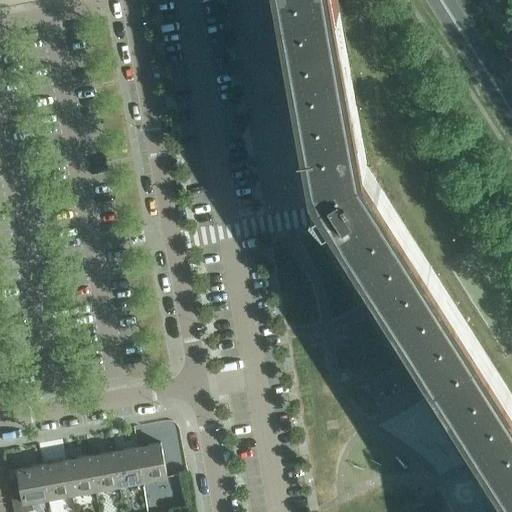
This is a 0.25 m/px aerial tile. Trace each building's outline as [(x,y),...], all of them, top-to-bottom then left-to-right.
[(511,393),(367,164),(337,0),(280,0),(314,186),(321,198),(317,201),(328,217),(336,230),(340,227),(511,498),(511,393)] [(161,442),(137,446),(144,481),(167,476),(161,442)] [(137,446),(114,451),(120,485),(144,481),(137,446)] [(114,451),(90,455),(96,489),(120,485),(114,451)] [(90,455),(66,459),(72,494),(96,489),(90,455)] [(66,459),(42,464),(48,498),(72,494),(66,459)] [(42,464),(18,468),(20,477),(11,479),(16,511),(19,511),(35,509),(34,501),(48,498),(42,464)]
